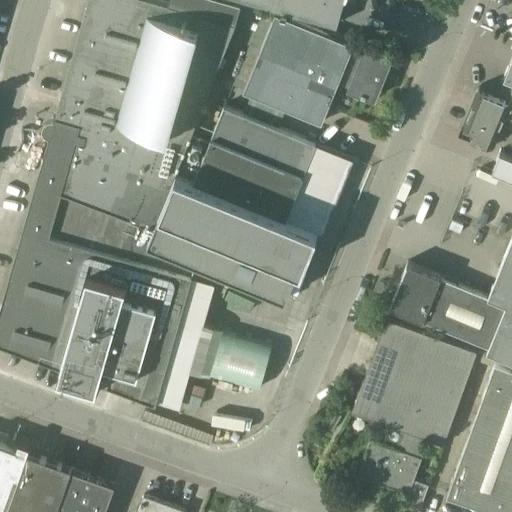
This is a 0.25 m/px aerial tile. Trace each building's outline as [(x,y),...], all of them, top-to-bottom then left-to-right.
[(196,258),(214,266),(243,202),(195,179),(175,171),(237,19),(243,4),(230,0),(89,0),(37,176),(0,307),(0,339),(61,365),(59,370),(58,372),(97,384),(98,382),(97,382),(98,379),(154,402),(196,258)] [(258,0),(336,22),(342,0),(258,0)] [(321,120),(337,79),(352,42),(272,9),(240,88),(321,120)] [(352,42),(337,79),(349,84),(349,86),(374,96),(391,55),(365,45),(363,48),(353,44),(353,42),(352,42)] [(511,152),(499,147),(491,166),(511,174),(511,55),(504,74),(511,77),(511,100),(511,102),(511,152)] [(511,102),(477,88),(459,130),(492,144),(505,114),(511,116),(511,102)] [(226,103),(195,179),(243,202),(214,266),(285,295),(298,264),(302,266),(318,227),(285,214),(315,140),(226,103)] [(511,235),(500,266),(511,270),(511,235)] [(511,270),(500,266),(488,296),(441,277),(441,276),(407,262),(389,307),(489,347),(487,351),(511,361),(511,270)] [(352,409),(403,427),(427,436),(443,441),(476,348),(385,315),(352,409)] [(210,372),(260,386),(272,343),(222,329),(210,372)] [(501,511),(511,511),(511,509),(511,365),(496,359),(447,492),(501,511)] [(423,452),(422,452),(427,436),(403,427),(397,443),(373,434),(359,476),(409,494),(422,498),(427,482),(414,478),(423,452)] [(0,511),(58,511),(74,469),(29,450),(0,440),(0,511)] [(103,511),(114,483),(74,469),(58,511),(103,511)] [(185,511),(186,509),(144,494),(137,511),(185,511)]
